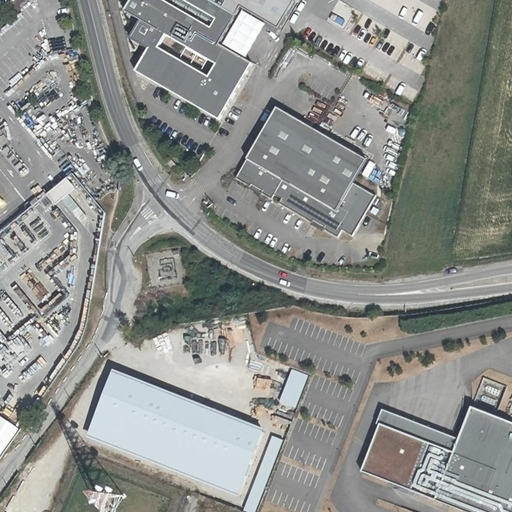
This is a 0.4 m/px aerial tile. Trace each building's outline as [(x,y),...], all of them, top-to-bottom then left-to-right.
[(235,15),(208,0),(129,0),(123,11),(139,20),(129,38),(147,48),(134,71),(218,120),(251,63),(218,44),(235,15)] [(364,5),(357,18),(363,21),(370,9),(364,5)] [(277,105),(238,177),(253,185),(254,183),(264,188),(263,191),(274,196),(276,192),(283,196),(280,200),(315,219),(316,217),(326,222),(325,225),(340,233),(344,225),(355,231),(377,190),(354,178),(367,155),(277,105)] [(94,214),(79,192),(81,190),(74,179),(50,195),(64,216),(71,212),(79,224),(94,214)] [(264,188),(254,183),(253,185),(251,187),(261,193),(263,191),(264,188)] [(326,222),(316,217),(315,219),(313,222),(324,227),(325,225),(326,222)] [(511,511),(511,426),(468,409),(456,440),(434,499),(432,504),(455,511),(511,511)] [(456,440),(387,414),(364,472),(434,499),(456,440)] [(0,462),(20,428),(0,416),(0,462)]
